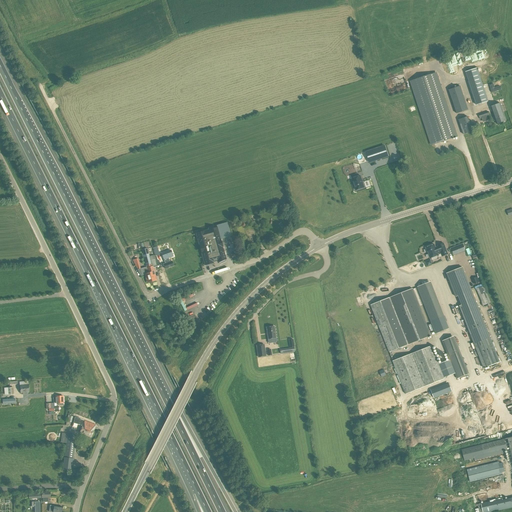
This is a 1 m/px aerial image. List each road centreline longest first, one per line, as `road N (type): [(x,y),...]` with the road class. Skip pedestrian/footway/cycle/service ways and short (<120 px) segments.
road 1 (motorway): [(0,95),(197,492)]
road 2 (motorway): [(165,398),(0,65)]
road 3 (tertiary): [(125,511),(212,342),(280,271),(318,246)]
road 4 (unclassified): [(206,277),(150,297),(41,88),(49,80)]
road 5 (tertiary): [(318,246),(511,182)]
road 6 (unclassified): [(66,294),(0,157)]
road 7 (motorway): [(235,511),(165,398)]
road 8 (motorway): [(224,511),(165,398)]
